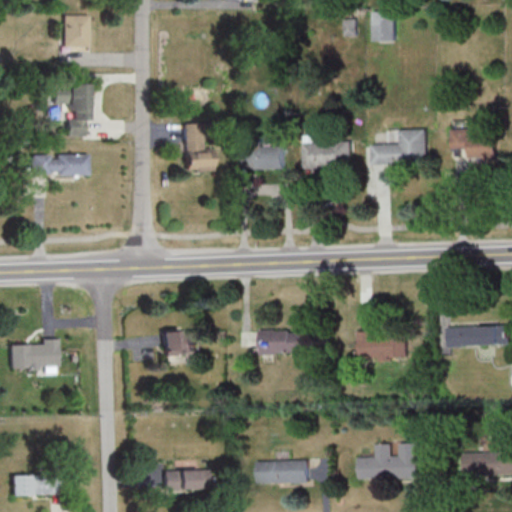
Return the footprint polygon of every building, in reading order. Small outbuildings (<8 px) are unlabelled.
[(374,12),(374,42),(398,42),(398,12),(374,12)] [(61,47),(86,47),(86,16),(61,16),(61,47)] [(84,85),(50,85),(50,104),(64,104),(64,137),(84,137),(84,85)] [(200,125),(180,125),(181,171),(208,171),(208,148),(200,148),(200,125)] [(454,131),(455,156),(471,156),(471,161),(499,160),(498,137),(473,138),(473,130),(454,131)] [(374,167),(429,166),(429,132),(403,132),(403,146),(374,146),(374,167)] [(286,148),(262,148),(262,143),(243,143),(243,170),(286,170),(286,148)] [(306,170),(354,169),(353,143),(306,143),(306,170)] [(86,155),(28,155),(28,175),(86,175),(86,155)] [(511,326),(450,327),(450,347),(511,346),(511,326)] [(309,355),(309,331),(262,331),(262,355),(309,355)] [(160,333),(160,356),(195,356),(195,333),(160,333)] [(362,334),(361,360),(410,361),(410,334),(362,334)] [(55,368),(55,340),(39,340),(39,345),(7,345),(7,369),(55,368)] [(361,457),(361,479),(421,479),(421,443),(401,444),(401,454),(395,454),(395,445),(378,445),(378,457),(361,457)] [(511,452),(465,453),(465,475),(511,474),(511,452)] [(311,483),(311,461),(259,461),(259,483),(311,483)] [(160,471),(160,491),(204,491),(204,471),(160,471)] [(61,474),(7,474),(7,495),(61,495),(61,474)]
